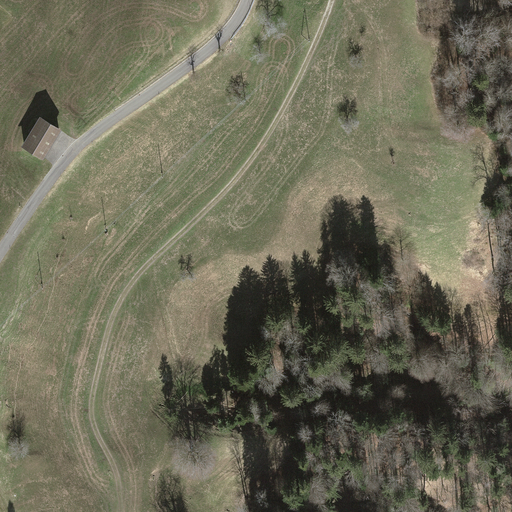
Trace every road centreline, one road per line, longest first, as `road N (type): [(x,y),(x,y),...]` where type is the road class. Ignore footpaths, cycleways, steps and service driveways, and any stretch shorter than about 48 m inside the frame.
road 1 (track): [(332,0),(258,149),(134,277),(112,312),(89,420),(121,511)]
road 2 (unclassified): [(247,0),(217,42),(70,154),(0,253)]
